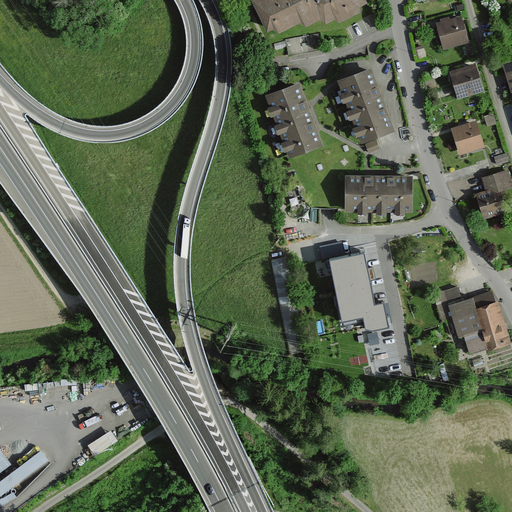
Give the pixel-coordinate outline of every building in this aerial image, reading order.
[(255,0),(251,3),(267,34),(275,30),(279,36),(302,24),(305,30),(321,21),(325,28),(338,21),(341,25),(359,15),(356,9),(367,3),(365,0),(255,0)] [(461,18),(436,25),(443,51),(469,43),(461,18)] [(511,62),(502,65),(511,94),(511,62)] [(475,65),(449,74),(459,100),(484,91),(475,65)] [(394,131),(370,70),(337,83),(360,144),(394,131)] [(298,84),(265,97),(287,159),(321,146),(298,84)] [(452,130),(459,156),(484,149),(476,123),(452,130)] [(475,194),(483,221),(507,214),(500,191),(511,187),(507,171),(481,179),(485,191),(475,194)] [(411,213),(411,178),(346,178),(346,213),(411,213)] [(367,252),(329,259),(340,324),(364,319),(366,332),(386,328),(382,304),(376,305),(367,252)] [(287,256),(273,257),(275,276),(289,274),(287,256)] [(458,287),(435,295),(444,323),(453,321),(458,338),(464,336),(471,357),(510,344),(493,291),(463,301),(458,287)]
